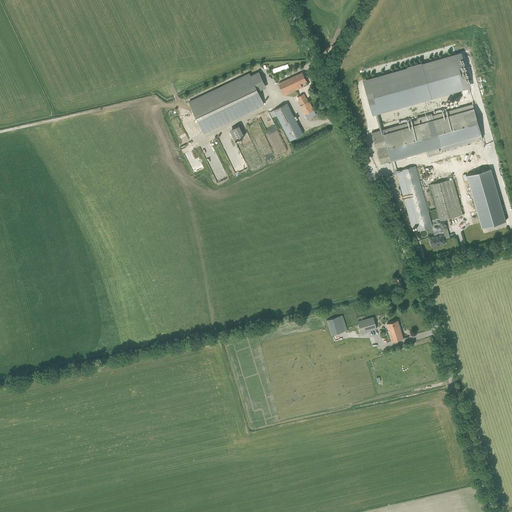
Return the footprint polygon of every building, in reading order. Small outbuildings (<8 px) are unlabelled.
[(422,62),(407,66),(408,67),(368,78),(370,84),(364,86),(371,109),(374,108),(375,114),(466,88),(465,83),(471,81),(464,58),(458,59),(457,53),(422,63),(422,62)] [(203,133),(264,104),(258,91),(266,87),(259,72),(251,75),(250,74),(189,102),(203,133)] [(279,83),(284,94),(285,95),(302,87),(300,84),(306,81),(302,72),(279,83)] [(300,105),(307,119),(316,114),(309,101),(308,101),(304,93),(297,97),(301,105),(300,105)] [(303,134),(301,130),(287,103),(274,110),(288,136),(290,140),(303,134)] [(377,151),(381,163),(426,150),(427,156),(443,152),(442,150),(482,139),(473,104),(432,115),(432,113),(416,118),(417,120),(387,128),(388,132),(373,136),(376,148),(377,148),(378,151),(377,151)] [(235,140),(245,135),(241,125),(231,129),(235,140)] [(415,166),(401,170),(402,174),(418,231),(432,227),(416,170),(415,166)] [(490,168),(466,175),(482,228),(506,221),(490,168)] [(452,178),(435,183),(429,185),(440,221),(462,214),(461,210),(452,178)] [(434,235),(435,236),(429,237),(432,246),(439,244),(440,245),(445,243),(442,233),(443,233),(442,229),(438,230),(437,229),(433,231),(434,235)] [(331,335),(343,331),(339,316),(327,320),(331,335)] [(376,329),(373,317),(358,321),(361,333),(376,329)] [(398,320),(393,321),(386,323),(392,341),(398,339),(403,338),(398,320)]
